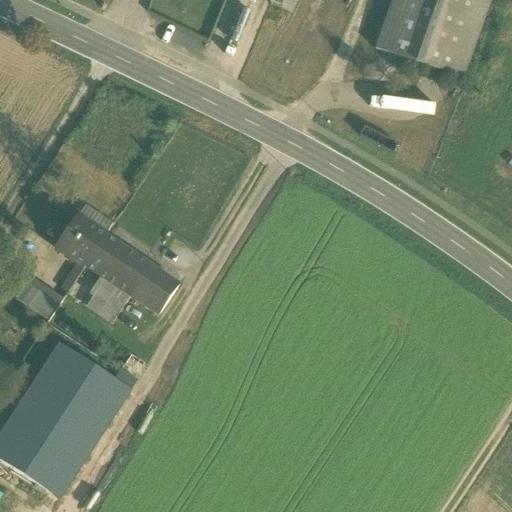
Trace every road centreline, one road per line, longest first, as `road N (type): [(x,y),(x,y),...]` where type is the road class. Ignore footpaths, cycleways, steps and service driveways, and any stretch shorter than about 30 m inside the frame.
road 1 (tertiary): [(511,290),(445,240),(286,146),(0,1)]
road 2 (track): [(108,52),(0,223)]
